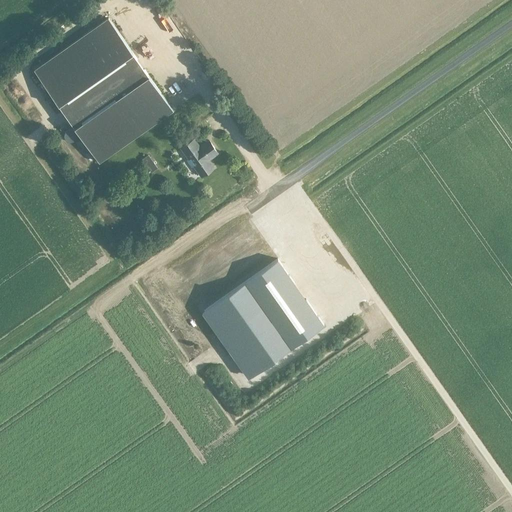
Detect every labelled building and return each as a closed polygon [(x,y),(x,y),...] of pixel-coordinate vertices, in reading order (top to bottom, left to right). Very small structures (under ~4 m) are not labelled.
[(173,110),(108,18),(34,70),(99,162),(173,110)] [(73,130),(71,130),(69,130),(67,130),(65,132),(64,135),(64,138),(66,140),(68,141),(71,142),(73,141),(74,140),(75,139),(76,137),(76,135),(75,133),(74,131),(73,130)] [(28,135),(34,144),(40,140),(35,131),(28,135)] [(196,164),(203,174),(203,175),(214,168),(208,159),(218,153),(209,140),(199,147),(194,139),(181,148),(189,159),(186,160),(192,168),(196,164)] [(153,162),(147,167),(151,173),(157,168),(153,162)] [(323,325),(278,258),(204,309),(250,376),(323,325)]
